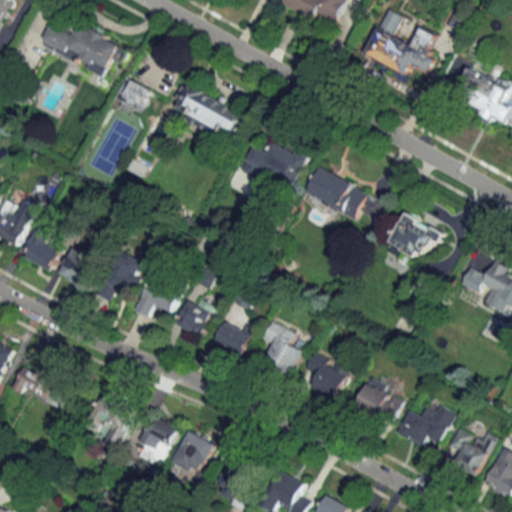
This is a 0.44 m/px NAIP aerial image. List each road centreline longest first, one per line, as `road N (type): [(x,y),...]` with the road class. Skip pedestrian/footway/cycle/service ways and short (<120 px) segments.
road 1 (residential): [(446,511),(296,428),(0,293)]
road 2 (residential): [(511,203),(146,0)]
